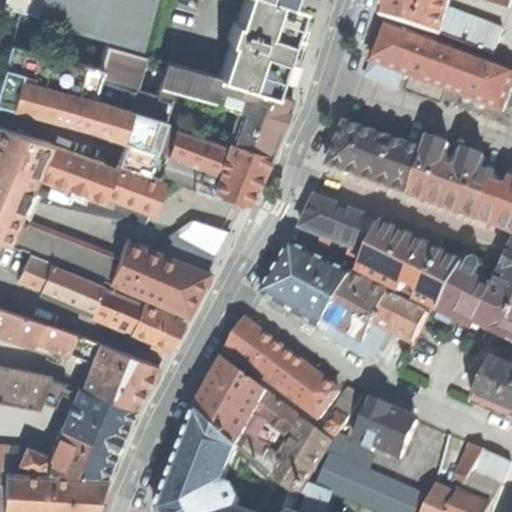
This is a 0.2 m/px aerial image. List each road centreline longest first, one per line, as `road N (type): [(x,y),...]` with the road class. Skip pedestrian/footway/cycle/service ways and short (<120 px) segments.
road 1 (residential): [(230,287),(367,379),(511,443)]
road 2 (residential): [(230,287),(283,208),(354,0)]
road 3 (residential): [(120,511),(230,287)]
